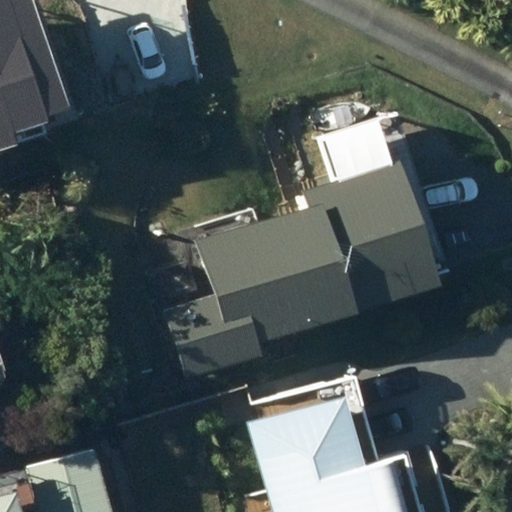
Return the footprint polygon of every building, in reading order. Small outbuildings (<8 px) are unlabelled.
[(5,127),(39,114),(37,110),(62,100),(25,0),(0,0),(0,141),(9,138),(5,127)] [(259,351),(254,337),(434,278),(394,154),(298,186),(303,200),(192,236),(211,294),(159,311),(180,377),(259,351)] [(406,511),(418,509),(401,449),(376,457),(351,372),(251,401),(255,414),(241,418),(267,511),(406,511)] [(107,511),(88,445),(23,464),(36,511),(107,511)] [(15,511),(9,486),(0,488),(0,511),(15,511)]
